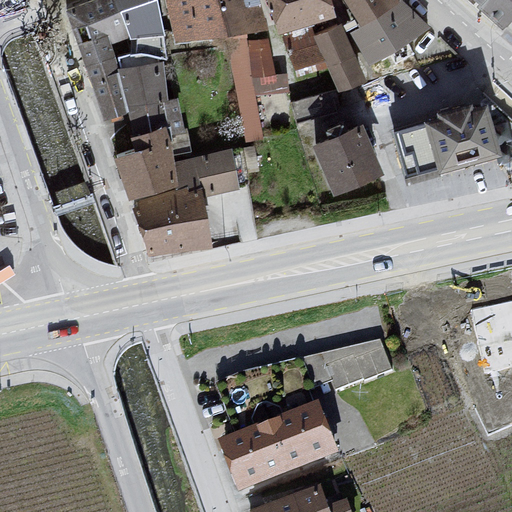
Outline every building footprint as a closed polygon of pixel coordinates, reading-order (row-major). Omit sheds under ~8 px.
[(85,0),(64,7),(81,59),(101,119),(127,110),(116,66),(111,50),(108,40),(129,35),(162,32),(156,0),(85,0)] [(162,0),(171,30),(174,42),(222,34),(227,33),(245,30),(265,26),(257,0),(162,0)] [(328,0),(267,0),(277,29),(332,12),(328,0)] [(354,31),(370,59),(426,25),(397,0),(347,0),(363,25),(354,31)] [(511,0),(465,0),(494,24),(511,3),(511,0)] [(340,22),(312,34),(337,88),(366,79),(340,22)] [(245,30),(227,33),(245,142),(262,139),(256,94),(289,90),(287,72),(274,73),(267,38),(247,40),(245,30)] [(162,32),(129,35),(128,53),(138,51),(165,58),(162,32)] [(162,59),(116,66),(127,110),(132,132),(164,124),(168,136),(183,129),(176,96),(166,99),(162,59)] [(436,117),(394,129),(407,175),(437,166),(438,172),(500,155),(486,104),(471,108),(469,100),(434,110),(436,117)] [(361,121),(312,143),(334,193),(383,171),(361,121)] [(128,196),(136,194),(176,183),(174,170),(168,136),(164,124),(132,132),(135,146),(116,154),(128,196)] [(176,183),(136,194),(142,213),(136,215),(148,255),(210,245),(202,195),(239,186),(231,147),(176,160),(178,170),(174,170),(176,183)] [(386,334),(308,352),(316,386),(393,369),(386,334)] [(329,459),(310,406),(212,441),(231,494),(329,459)] [(345,511),(333,480),(253,511),(345,511)]
